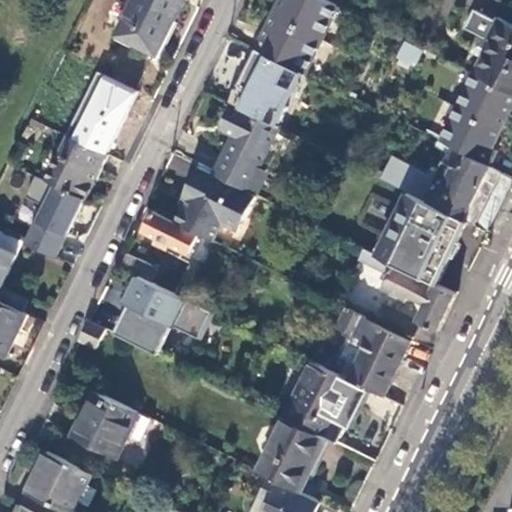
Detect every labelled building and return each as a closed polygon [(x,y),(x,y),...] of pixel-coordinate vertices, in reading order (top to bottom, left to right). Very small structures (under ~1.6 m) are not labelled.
[(137,0),(119,39),(157,57),(174,22),(176,24),(187,0),(137,0)] [(341,7),(327,0),(283,0),(275,16),(325,41),(341,7)] [(478,12),(470,27),(492,39),(474,73),(511,92),(511,26),(501,21),(500,23),(478,12)] [(325,41),(275,16),(259,50),(302,71),(308,75),(325,41)] [(411,69),(422,51),(405,40),(394,59),(411,69)] [(290,107),(284,106),(302,71),(259,50),(240,86),(244,88),(243,89),(238,88),(233,103),(237,105),(279,126),(281,119),(286,121),(290,107)] [(139,93),(96,72),(66,135),(109,155),(139,93)] [(460,108),(505,130),(511,116),(511,92),(474,73),(472,73),(466,85),(468,92),(460,108)] [(260,174),(284,128),(279,126),(237,105),(226,127),(240,134),(219,175),(256,194),(265,177),(260,174)] [(455,148),(493,167),(500,152),(496,150),(505,130),(460,108),(456,106),(449,119),(452,125),(443,142),(455,148)] [(90,201),(111,156),(109,155),(70,137),(49,181),(53,183),(85,198),(89,200),(90,201)] [(502,212),(511,193),(511,176),(493,167),(455,148),(447,162),(446,161),(434,185),(439,188),(432,202),(471,222),(492,233),(502,212)] [(412,193),(414,194),(422,179),(425,172),(406,163),(395,184),(412,193)] [(256,194),(219,175),(202,166),(186,199),(190,201),(179,224),(202,235),(217,243),(227,224),(245,233),(263,197),(256,194)] [(35,176),(26,194),(40,201),(49,183),(35,176)] [(414,194),(432,202),(439,188),(434,185),(422,179),(414,194)] [(3,180),(0,186),(0,201),(3,203),(12,185),(3,180)] [(0,246),(20,256),(26,245),(56,259),(85,198),(53,183),(25,242),(7,232),(0,228),(0,246)] [(414,194),(412,193),(381,256),(399,265),(442,286),(471,222),(432,202),(414,194)] [(0,201),(0,228),(7,232),(18,210),(3,203),(0,201)] [(192,255),(202,235),(179,224),(157,213),(147,232),(166,242),(164,246),(181,254),(183,250),(192,255)] [(0,289),(3,291),(4,289),(20,256),(0,246),(0,289)] [(122,267),(153,282),(160,268),(129,253),(122,267)] [(399,265),(387,289),(411,301),(413,297),(431,306),(422,323),(442,333),(453,312),(461,295),(442,286),(399,265)] [(212,313),(134,277),(123,302),(126,303),(172,324),(201,338),(212,313)] [(0,297),(0,300),(24,312),(30,302),(4,289),(3,291),(0,297)] [(0,353),(10,359),(30,315),(24,312),(0,300),(0,353)] [(172,324),(126,303),(111,334),(158,355),(172,324)] [(365,328),(369,319),(354,311),(350,308),(340,328),(360,337),(365,328)] [(377,324),(378,323),(369,319),(365,328),(370,330),(373,332),(377,324)] [(85,321),(77,341),(95,349),(104,329),(85,321)] [(356,383),(386,398),(414,342),(377,324),(373,332),(370,330),(361,347),(365,349),(357,366),(352,364),(349,372),(342,369),(340,375),(356,383)] [(329,439),(356,383),(340,375),(315,362),(287,418),(289,419),(327,438),(329,439)] [(126,446),(142,414),(97,391),(81,424),(126,446)] [(313,466),(327,438),(289,419),(263,473),(271,478),(274,479),(302,493),(315,467),(313,466)] [(119,459),(126,446),(81,424),(75,437),(119,459)] [(88,487),(95,474),(50,453),(24,506),(36,511),(75,511),(82,500),(91,505),(98,492),(88,487)] [(319,511),(324,504),(302,493),(274,479),(271,478),(270,480),(262,497),(271,501),(266,511),(319,511)]
